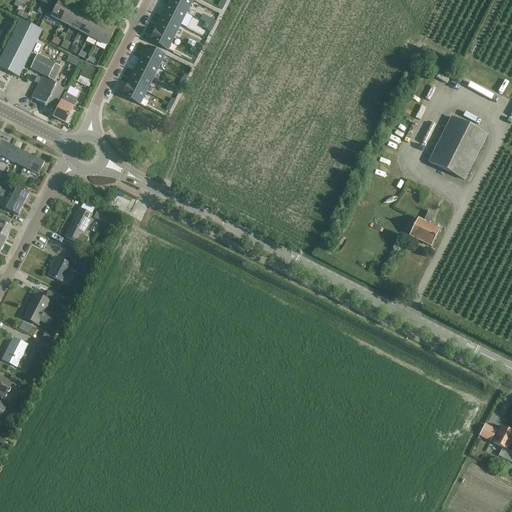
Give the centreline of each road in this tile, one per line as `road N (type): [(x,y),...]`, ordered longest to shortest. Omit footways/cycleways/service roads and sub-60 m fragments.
road 1 (tertiary): [(511,370),(141,182)]
road 2 (residential): [(2,286),(73,167)]
road 3 (residential): [(94,139),(88,116),(138,16)]
